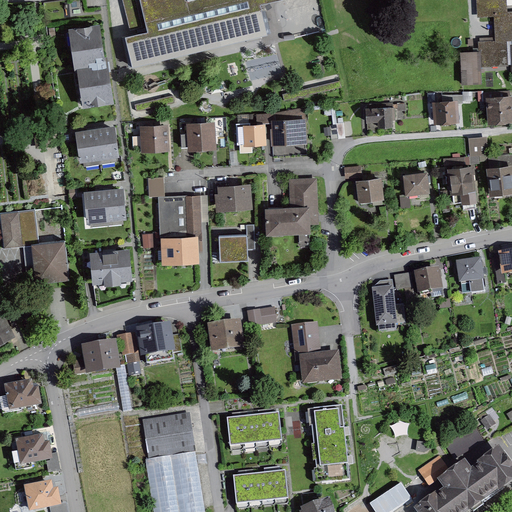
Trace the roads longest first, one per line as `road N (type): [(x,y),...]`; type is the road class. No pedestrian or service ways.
road 1 (residential): [(342,277),(331,165),(193,173)]
road 2 (residential): [(342,277),(511,236)]
road 3 (residential): [(76,511),(41,352)]
road 4 (residential): [(184,307),(342,277)]
road 5 (residential): [(41,352),(119,319),(184,307)]
road 6 (residential): [(184,307),(208,434)]
